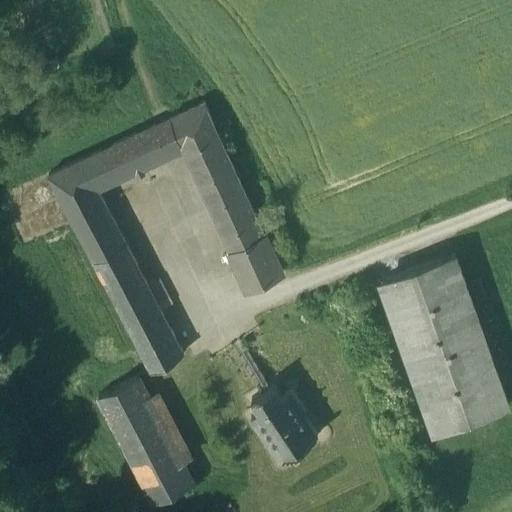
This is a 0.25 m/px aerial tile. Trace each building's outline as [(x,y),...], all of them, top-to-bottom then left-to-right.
[(203,100),(156,122),(169,154),(184,147),(217,131),(203,100)] [(156,122),(96,150),(111,177),(113,180),(169,154),(156,122)] [(217,131),(184,147),(230,247),(228,248),(245,285),(283,269),(266,231),(264,232),(217,131)] [(96,150),(48,172),(62,199),(95,182),(96,184),(111,177),(96,150)] [(96,184),(95,182),(62,199),(150,368),(183,351),(96,184)] [(509,404),(455,253),(382,279),(436,430),(509,404)] [(193,481),(137,373),(98,393),(154,501),(193,481)] [(306,412),(291,389),(282,396),(274,382),(252,398),(260,410),(251,416),(280,460),(317,435),(303,414),(306,412)]
